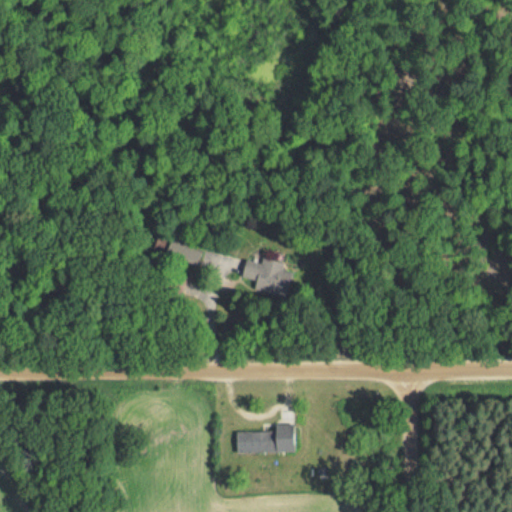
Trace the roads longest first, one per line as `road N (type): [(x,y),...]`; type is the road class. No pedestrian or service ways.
road 1 (residential): [(0,371),(511,370)]
road 2 (residential): [(412,511),(409,372)]
